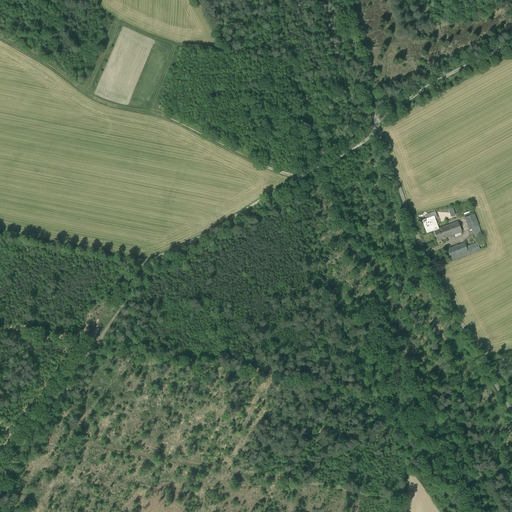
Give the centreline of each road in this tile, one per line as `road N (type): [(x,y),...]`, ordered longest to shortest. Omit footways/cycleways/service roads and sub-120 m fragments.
road 1 (track): [(0,478),(152,260),(377,129)]
road 2 (unclassified): [(342,0),(419,244),(511,413)]
road 3 (track): [(0,37),(92,98),(172,120),(279,173),(302,176)]
road 4 (unknown): [(0,486),(140,289),(152,260)]
road 5 (track): [(374,118),(511,42)]
road 6 (track): [(152,260),(0,231)]
